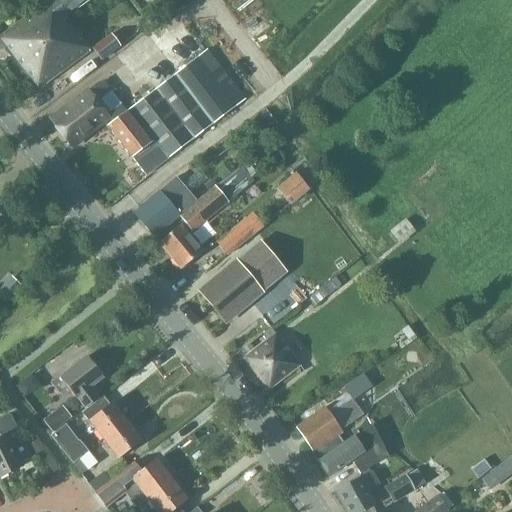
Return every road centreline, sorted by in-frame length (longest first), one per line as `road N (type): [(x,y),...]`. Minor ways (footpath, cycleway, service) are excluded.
road 1 (tertiary): [(317,511),(0,101)]
road 2 (track): [(364,0),(247,116),(97,228)]
